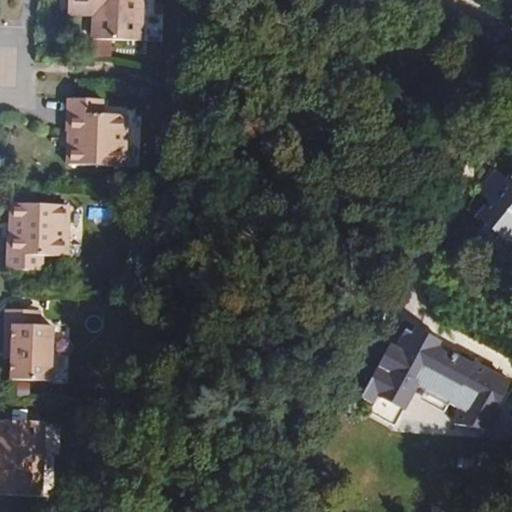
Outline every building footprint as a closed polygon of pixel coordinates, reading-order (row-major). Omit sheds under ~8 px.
[(93,17),(93,0),(67,0),(67,16),(93,17)] [(141,41),(142,0),(93,0),(93,17),(92,39),(141,41)] [(126,167),(127,114),(103,113),(103,99),(67,99),(66,133),(67,132),(74,133),(73,148),(67,148),(67,165),(126,167)] [(511,178),(510,181),(490,166),(475,193),(492,202),(478,219),(485,225),(481,234),(489,239),(488,240),(492,242),(498,236),(506,242),(511,235),(511,178)] [(67,257),(69,207),(11,204),(10,222),(15,222),(15,237),(9,237),(7,237),(6,270),(42,271),(43,256),(67,257)] [(51,382),(53,326),(40,326),(40,311),(5,309),(3,344),(12,345),(12,358),(12,380),(51,382)] [(443,342),(415,328),(412,333),(440,348),(443,342)] [(498,373),(477,362),(474,366),(440,349),(440,348),(412,333),(404,329),(395,348),(403,352),(376,404),(402,417),(423,379),(425,375),(460,393),(458,397),(480,409),(498,373)] [(12,358),(12,345),(3,344),(3,357),(12,358)] [(460,393),(425,375),(423,379),(458,397),(460,393)] [(0,495),(42,497),(44,421),(0,419),(0,495)]
